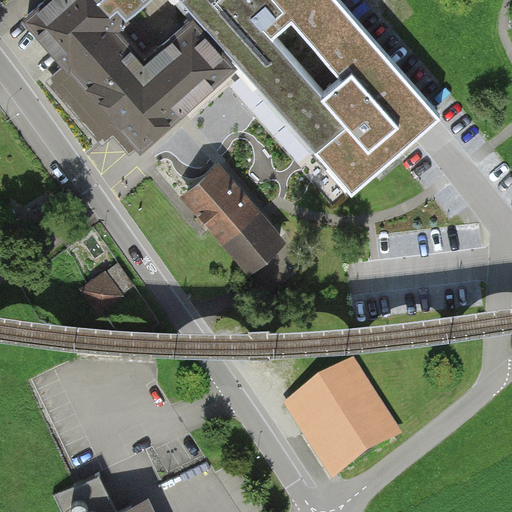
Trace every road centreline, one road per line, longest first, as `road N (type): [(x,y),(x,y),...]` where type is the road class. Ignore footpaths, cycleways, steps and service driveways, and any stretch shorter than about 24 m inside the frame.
road 1 (unclassified): [(0,63),(317,511)]
road 2 (residential): [(338,511),(511,368)]
